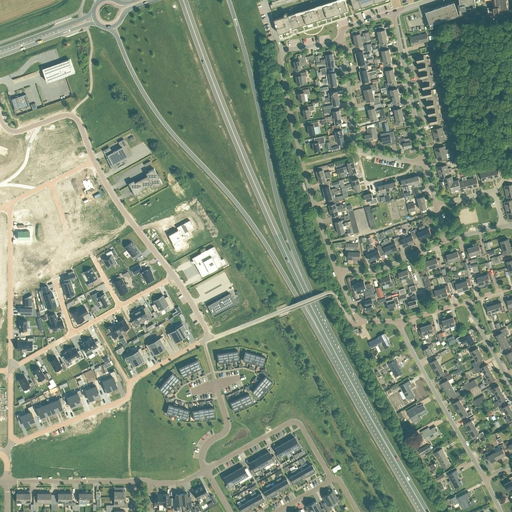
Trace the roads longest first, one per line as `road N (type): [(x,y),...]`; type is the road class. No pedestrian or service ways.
road 1 (trunk): [(112,27),(149,102),(246,216),(336,354)]
road 2 (trunk): [(308,300),(183,0)]
road 3 (trunk): [(308,300),(228,0)]
road 4 (residential): [(9,368),(9,433),(19,441),(124,399),(130,380),(209,336)]
road 5 (residential): [(337,271),(293,127),(284,51)]
road 6 (trunk): [(425,511),(336,354)]
road 7 (residential): [(424,160),(358,150),(342,40)]
road 8 (residential): [(484,477),(400,321)]
road 9 (residential): [(205,470),(295,421),(332,479)]
road 10 (residential): [(7,204),(9,368)]
road 11 (residential): [(424,160),(393,12)]
road 12 (residential): [(93,159),(171,273)]
road 13 (residential): [(131,481),(6,481)]
